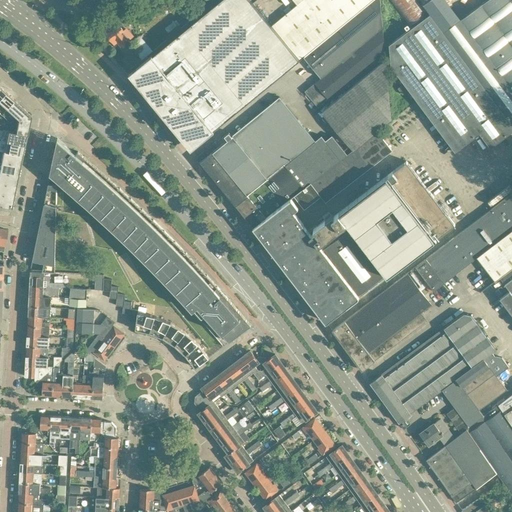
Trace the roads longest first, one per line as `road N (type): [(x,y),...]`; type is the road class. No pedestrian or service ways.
road 1 (secondary): [(435,511),(156,140),(83,64),(0,0)]
road 2 (secondary): [(0,34),(156,169),(272,319)]
road 3 (secondary): [(272,319),(415,511)]
road 4 (residential): [(9,403),(25,222)]
road 5 (residential): [(188,384),(163,352),(145,348),(115,364),(111,407)]
